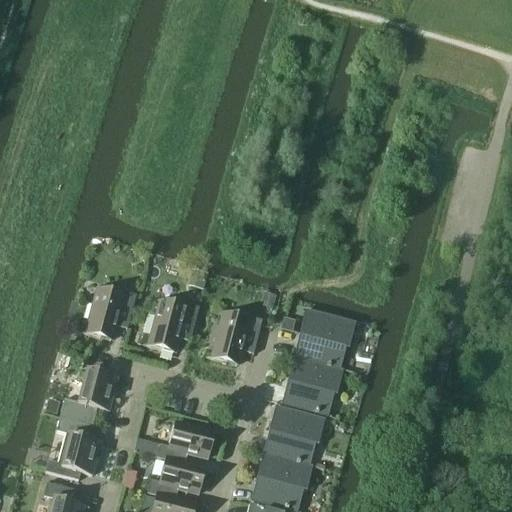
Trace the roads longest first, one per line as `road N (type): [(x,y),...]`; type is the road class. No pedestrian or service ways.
road 1 (residential): [(405,511),(511,87)]
road 2 (residential): [(244,401),(141,374),(104,511)]
